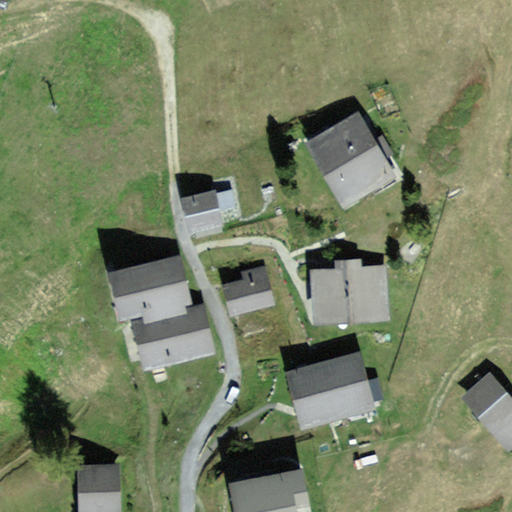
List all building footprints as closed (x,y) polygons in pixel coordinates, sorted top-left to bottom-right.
[(359,113),(304,144),(340,207),(395,176),(359,113)] [(216,190),(181,197),(188,232),(223,225),(216,190)] [(182,255),(109,271),(120,321),(193,305),(182,255)] [(333,259),(333,268),(309,269),(312,325),(390,321),(387,266),(359,267),(358,257),(333,259)] [(244,281),(224,285),(231,315),(275,305),(266,266),(242,271),(244,281)] [(205,304),(132,320),(143,368),(216,353),(205,304)] [(361,352),(286,371),(300,427),(375,408),(361,352)] [(511,447),(511,400),(489,372),(461,395),(507,451),(511,447)] [(122,511),(122,465),(77,466),(78,511),(122,511)] [(304,468),(229,481),(234,511),(297,511),(312,509),(304,468)]
